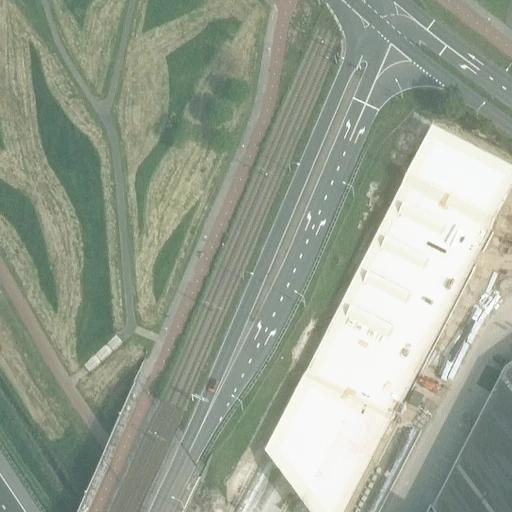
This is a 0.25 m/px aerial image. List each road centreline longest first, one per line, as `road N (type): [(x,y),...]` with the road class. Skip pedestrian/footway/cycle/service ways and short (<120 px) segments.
road 1 (tertiary): [(373,16),(243,312),(236,357)]
road 2 (tertiary): [(236,357),(270,321),(395,39)]
road 3 (unclassified): [(511,322),(489,336),(398,511)]
road 4 (tertiary): [(164,511),(236,357)]
road 5 (secondary): [(395,39),(511,127)]
road 6 (secondary): [(511,86),(402,0)]
